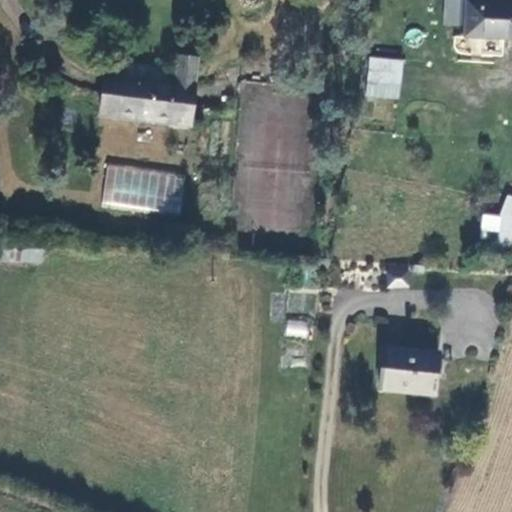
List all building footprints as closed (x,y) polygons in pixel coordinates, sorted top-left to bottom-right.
[(511,0),(467,0),(465,30),(459,30),(458,45),(503,48),(504,37),(511,37),(511,0)] [(198,59),(178,56),(176,70),(174,82),(194,85),(198,59)] [(364,97),(399,100),(403,59),(368,56),(364,97)] [(189,128),(194,85),(174,82),(176,70),(106,60),(99,116),(189,128)] [(186,171),(108,160),(100,209),(189,223),(191,208),(181,207),(186,171)] [(511,203),(503,202),(497,234),(511,237),(511,203)] [(0,244),(0,258),(38,260),(38,245),(0,244)] [(385,286),(405,288),(407,265),(388,263),(385,286)] [(284,335),(307,337),(308,322),(286,320),(284,335)] [(440,353),(386,348),(381,388),(436,394),(440,353)]
